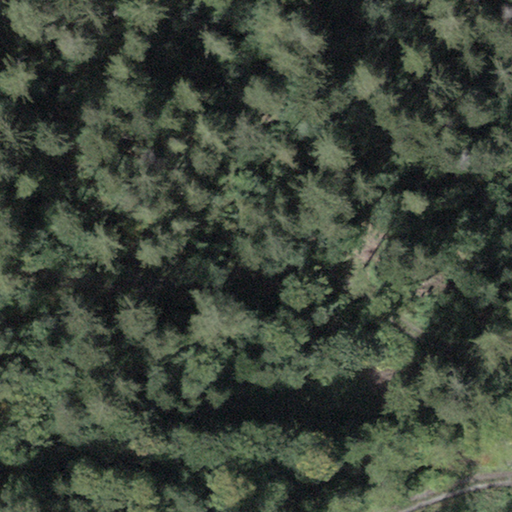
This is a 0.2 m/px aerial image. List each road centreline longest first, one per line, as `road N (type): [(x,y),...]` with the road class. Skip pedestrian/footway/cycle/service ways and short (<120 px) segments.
road 1 (track): [(511,361),(404,327),(334,291),(0,274)]
road 2 (track): [(0,476),(234,464),(511,465)]
road 3 (track): [(386,511),(511,475)]
